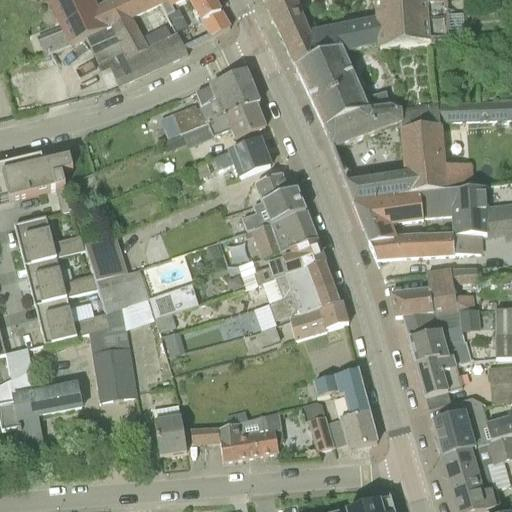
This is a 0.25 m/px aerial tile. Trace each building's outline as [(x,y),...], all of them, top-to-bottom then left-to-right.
[(115,0),(97,9),(93,0),(44,0),(59,29),(69,48),(94,38),(94,39),(132,22),(168,7),(163,0),(115,0)] [(163,0),(168,7),(173,4),(179,18),(194,11),(201,26),(221,16),(212,0),(163,0)] [(261,0),(265,9),(292,1),(291,0),(261,0)] [(265,9),(296,72),(342,52),(344,57),(377,49),(374,22),(308,36),(294,0),(291,0),(292,1),(265,9)] [(372,0),(374,22),(377,49),(378,52),(450,43),(446,0),(372,0)] [(119,90),(119,91),(140,81),(188,58),(186,53),(177,36),(170,40),(146,51),(142,42),(132,22),(94,39),(98,48),(90,51),(103,78),(112,75),(119,90)] [(166,30),(142,42),(146,51),(170,40),(166,30)] [(344,57),(342,52),(296,72),(324,133),(365,115),(369,114),(369,113),(390,110),(386,96),(364,102),(344,57)] [(172,118),(181,138),(207,126),(229,117),(259,106),(247,75),(196,96),(202,111),(197,113),(195,109),(172,118)] [(398,129),(401,157),(443,149),(442,129),(439,130),(439,126),(511,124),(511,104),(438,106),(433,106),(401,113),(391,110),(390,110),(369,113),(369,114),(365,115),(324,133),(332,154),(398,129)] [(229,117),(207,126),(213,141),(230,134),(234,144),(265,131),(256,108),(260,107),(259,106),(229,117)] [(185,148),(181,138),(161,146),(165,156),(185,148)] [(270,170),(260,144),(227,157),(213,163),(218,175),(232,169),(238,183),(270,170)] [(344,186),(352,205),(473,192),(471,167),(445,169),(443,149),(401,157),(403,177),(344,186)] [(0,169),(0,193),(9,192),(11,202),(9,203),(9,204),(55,192),(62,217),(74,214),(65,189),(58,176),(73,173),(70,160),(44,166),(42,159),(0,169)] [(253,210),(254,213),(297,195),(296,193),(289,196),(281,177),(255,188),(262,206),(253,210)] [(511,207),(486,211),(486,191),(473,192),(352,205),(369,247),(399,245),(392,231),(423,226),(423,222),(450,220),(452,241),(481,239),(481,238),(487,238),(486,224),(511,220),(511,207)] [(242,223),(247,237),(252,235),(251,235),(305,216),(297,195),(254,213),(256,218),(242,223)] [(281,257),(316,244),(305,216),(251,235),(252,235),(260,263),(281,256),(281,257)] [(14,228),(15,230),(25,269),(33,267),(32,267),(55,261),(84,253),(80,239),(53,246),(46,220),(14,228)] [(511,220),(486,224),(487,238),(511,235),(511,220)] [(399,245),(369,247),(376,265),(454,261),(454,259),(481,257),(481,239),(452,241),(399,245)] [(85,253),(96,287),(127,277),(116,242),(85,253)] [(276,282),(276,283),(324,266),(316,244),(281,257),(282,261),(280,262),(280,261),(267,266),(269,271),(253,276),(257,289),(276,282)] [(218,248),(205,253),(208,263),(221,258),(218,248)] [(66,301),(94,293),(91,279),(63,286),(55,261),(32,267),(33,267),(35,279),(28,280),(31,289),(30,289),(35,309),(43,307),(43,306),(48,305),(66,301)] [(268,308),(269,309),(332,286),(324,266),(276,283),(283,303),(268,308)] [(428,293),(390,297),(395,321),(402,320),(403,322),(477,319),(477,314),(474,314),(472,298),(455,301),(453,288),(478,286),(476,274),(450,275),(450,273),(425,277),(428,293)] [(139,274),(127,277),(96,287),(106,318),(123,312),(149,302),(139,274)] [(300,321),(300,320),(317,313),(343,307),(343,306),(340,307),(332,286),(269,309),(274,324),(289,319),(291,324),(300,321)] [(191,288),(149,303),(155,322),(198,309),(191,288)] [(40,329),(45,348),(45,349),(64,344),(88,337),(105,333),(109,332),(106,319),(106,318),(106,317),(73,326),(66,301),(48,305),(43,306),(43,307),(46,318),(39,320),(41,329),(40,329)] [(291,324),(290,324),(295,345),(327,336),(326,333),(348,327),(343,307),(317,313),(300,320),(300,321),(291,324)] [(106,318),(106,319),(109,332),(105,333),(88,337),(92,358),(129,352),(126,329),(123,312),(106,318)] [(495,363),(511,363),(511,313),(494,314),(495,363)] [(176,332),(172,317),(155,322),(159,337),(176,332)] [(477,319),(403,322),(416,369),(437,363),(438,365),(453,361),(455,366),(458,365),(459,368),(471,365),(465,345),(445,350),(441,335),(461,330),(461,333),(479,332),(477,319)] [(264,350),(279,346),(275,331),(259,336),(264,350)] [(164,340),(169,359),(184,356),(180,336),(164,340)] [(129,352),(92,358),(96,383),(102,410),(103,410),(103,409),(132,403),(138,401),(129,352)] [(14,456),(34,452),(34,451),(32,451),(27,424),(83,412),(79,389),(33,398),(28,376),(32,375),(28,353),(6,359),(11,385),(13,386),(5,404),(4,404),(4,408),(0,409),(0,436),(7,435),(9,441),(11,440),(14,456)] [(416,369),(425,402),(461,393),(455,366),(453,361),(438,365),(437,363),(416,369)] [(511,369),(488,373),(492,409),(511,406),(511,369)] [(343,398),(347,415),(367,410),(358,373),(334,380),(313,386),(317,401),(338,395),(339,399),(343,398)] [(432,425),(442,460),(491,446),(491,444),(511,438),(511,413),(508,414),(509,420),(486,426),(483,412),(486,411),(486,410),(472,402),(452,408),(455,419),(432,425)] [(152,424),(158,459),(184,456),(178,420),(180,420),(178,410),(152,414),(154,424),(152,424)] [(377,447),(367,410),(347,415),(348,421),(339,423),(347,453),(377,447)] [(229,417),(231,430),(247,425),(245,414),(229,417)] [(218,432),(219,445),(223,466),(279,457),(275,434),(268,435),(265,420),(247,425),(231,430),(218,432)] [(317,455),(334,451),(326,420),(309,424),(317,455)] [(191,448),(219,445),(218,432),(190,433),(191,448)] [(511,462),(511,438),(491,444),(491,446),(442,460),(456,511),(489,511),(495,510),(483,471),(511,462)] [(393,511),(390,502),(375,506),(356,511),(393,511)]
